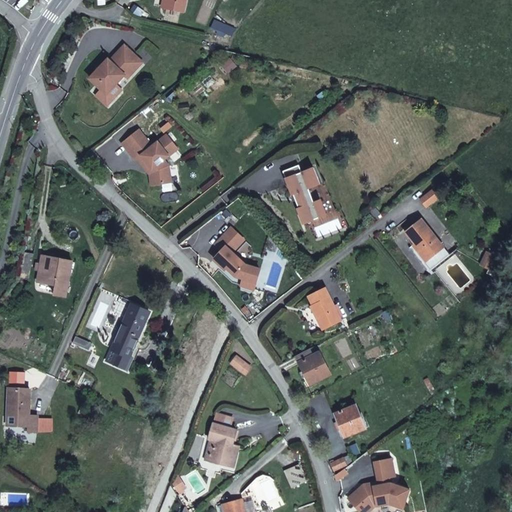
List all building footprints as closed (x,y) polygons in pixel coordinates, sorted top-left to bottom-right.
[(168,0),(167,7),(186,11),(188,0),(168,0)] [(118,61),(115,64),(112,61),(110,59),(91,78),(103,90),(108,94),(118,85),(126,76),(129,80),(145,64),(127,46),(115,58),(118,61)] [(108,94),(103,90),(97,95),(108,105),(123,90),(118,85),(108,94)] [(138,130),(121,144),(135,161),(137,159),(143,166),(146,163),(151,169),(147,172),(149,175),(151,186),(171,183),(168,166),(164,160),(160,156),(165,153),(168,157),(178,149),(166,135),(152,147),(138,130)] [(146,163),(143,166),(147,172),(151,169),(146,163)] [(297,209),(303,224),(325,215),(320,200),(314,203),(307,189),(319,184),(313,168),(301,172),(298,165),(282,171),(292,195),(293,195),(298,208),(297,209)] [(433,191),(421,200),(426,206),(437,196),(433,191)] [(404,232),(414,244),(426,261),(443,248),(421,219),(404,232)] [(422,264),(426,261),(414,244),(409,248),(422,264)] [(449,255),(443,248),(426,261),(424,263),(430,271),(449,255)] [(34,254),(24,252),(23,258),(20,278),(29,280),(34,254)] [(492,260),(494,256),(487,252),(481,265),(489,268),(490,266),(495,269),(498,263),(492,260)] [(54,294),(66,297),(72,261),(43,255),(41,263),(40,271),(38,282),(55,285),(54,294)] [(310,307),(316,319),(320,317),(325,329),(341,321),(325,288),(308,297),(313,306),(310,307)] [(137,341),(144,325),(149,313),(131,305),(112,348),(120,352),(115,363),(128,369),(132,361),(133,358),(129,356),(136,341),(137,341)] [(320,317),(316,319),(322,330),(325,329),(320,317)] [(120,352),(112,348),(107,360),(115,363),(120,352)] [(313,356),(309,349),(296,356),(303,371),(306,377),(310,385),(331,375),(319,353),(313,356)] [(251,367),(237,356),(232,362),(245,374),(251,367)] [(30,390),(9,389),(8,417),(14,417),(14,425),(28,426),(27,432),(37,432),(38,417),(29,417),(30,390)] [(344,437),(366,428),(356,406),(335,415),(338,422),(341,429),(344,437)] [(233,461),(237,446),(234,445),(238,431),(214,424),(210,439),(211,440),(216,440),(210,461),(223,465),(225,459),(233,461)] [(216,440),(211,440),(206,460),(210,461),(216,440)] [(359,454),(355,444),(348,447),(352,456),(359,454)] [(240,447),(237,446),(233,461),(225,459),(223,465),(234,468),(240,447)] [(348,455),(342,458),(346,465),(351,462),(348,455)] [(346,465),(342,458),(330,463),(334,471),(346,465)] [(373,462),(377,481),(389,483),(388,477),(394,476),(391,458),(373,462)] [(176,482),(183,492),(187,489),(179,478),(176,482)] [(363,484),(347,498),(359,511),(367,511),(374,506),(389,504),(403,508),(409,489),(389,483),(377,481),(363,484)] [(181,496),(184,494),(183,492),(176,482),(174,485),(181,496)] [(246,511),(242,499),(223,504),(224,511),(246,511)]
